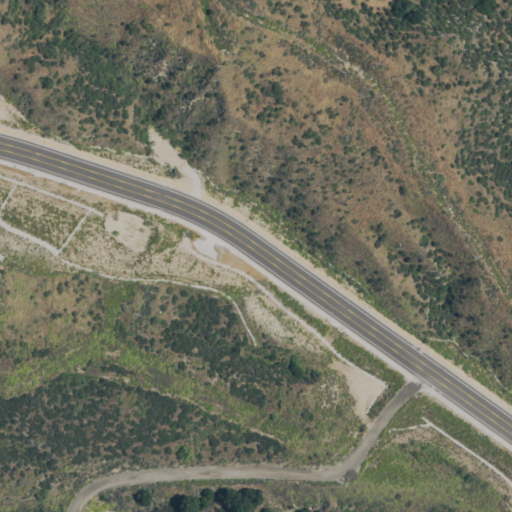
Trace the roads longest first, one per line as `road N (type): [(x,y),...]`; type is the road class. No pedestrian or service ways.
road 1 (tertiary): [(0,144),(196,210),(425,367)]
road 2 (residential): [(76,511),(81,498),(125,477),(342,463),(425,367)]
